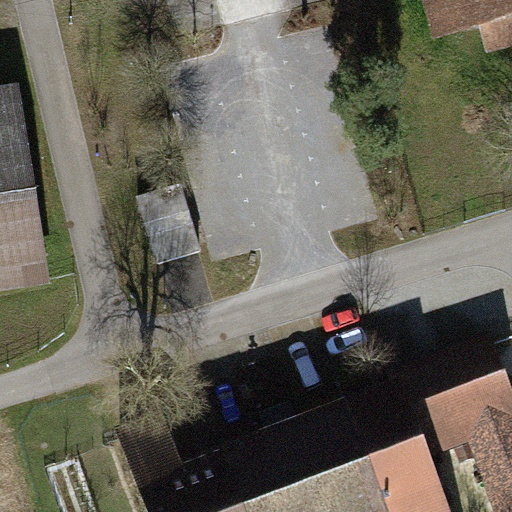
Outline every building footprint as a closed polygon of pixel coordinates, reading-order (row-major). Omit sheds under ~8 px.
[(511,0),(418,0),(428,38),(472,27),(480,56),(511,47),(511,0)] [(0,294),(42,289),(11,91),(0,93),(0,294)] [(128,199),(148,266),(192,253),(171,186),(128,199)] [(511,511),(511,416),(489,355),(339,412),(377,511),(447,511),(426,455),(461,442),(487,511),(511,511)] [(377,511),(339,412),(177,471),(155,411),(107,428),(138,511),(377,511)]
